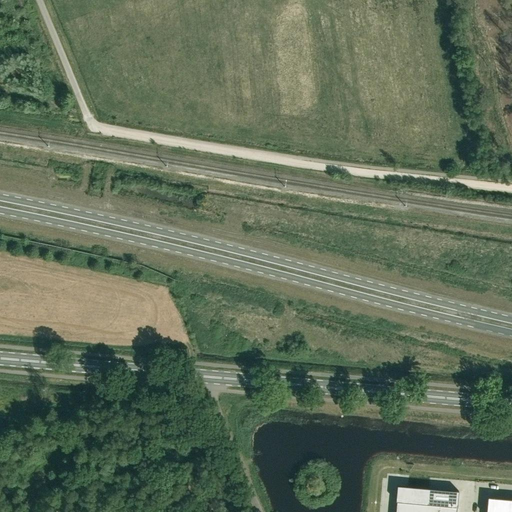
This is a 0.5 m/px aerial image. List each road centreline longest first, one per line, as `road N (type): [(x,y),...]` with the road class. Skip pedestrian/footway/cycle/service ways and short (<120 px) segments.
road 1 (primary): [(511,319),(0,197)]
road 2 (primary): [(0,210),(511,332)]
road 3 (tertiary): [(511,403),(0,358)]
road 4 (track): [(511,188),(220,151),(90,122)]
road 5 (unclassified): [(90,122),(38,0)]
